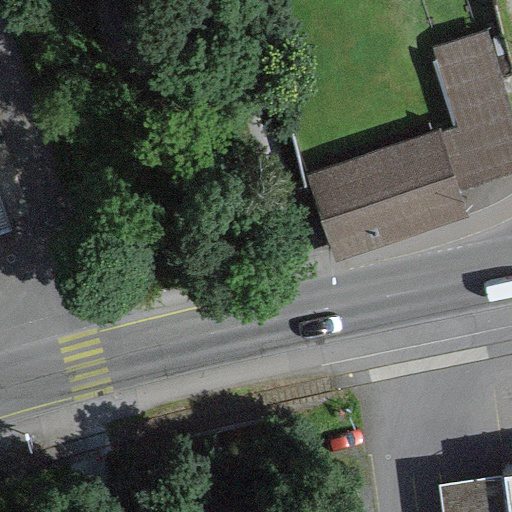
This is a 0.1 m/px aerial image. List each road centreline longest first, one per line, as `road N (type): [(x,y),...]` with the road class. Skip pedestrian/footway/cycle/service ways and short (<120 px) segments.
road 1 (unclassified): [(511,272),(0,397)]
road 2 (track): [(316,262),(212,0)]
